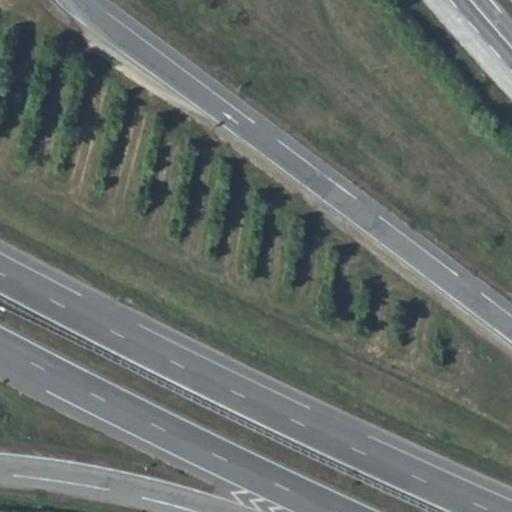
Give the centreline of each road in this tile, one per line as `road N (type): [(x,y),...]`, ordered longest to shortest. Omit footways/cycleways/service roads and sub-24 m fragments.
road 1 (trunk): [(494,511),(0,273)]
road 2 (trunk): [(511,328),(75,0)]
road 3 (trunk): [(0,345),(336,511)]
road 4 (trunk): [(0,462),(140,486),(225,511)]
